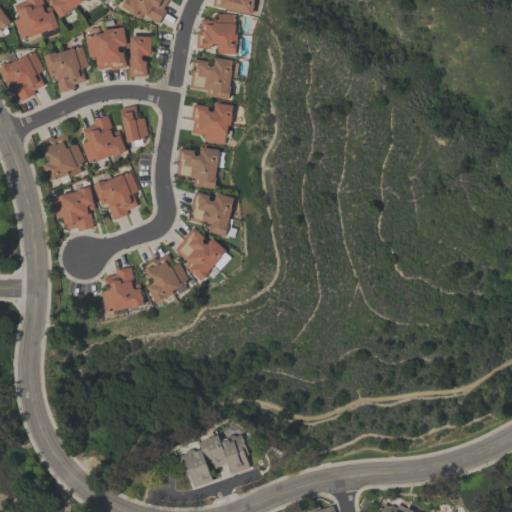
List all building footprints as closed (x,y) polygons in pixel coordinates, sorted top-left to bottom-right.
[(13,4),(22,0),(42,0),(45,7),(50,5),(58,26),(47,30),(46,29),(39,32),(40,35),(27,40),(26,37),(23,38),(22,38),(20,38),(13,19),(18,17),(13,4)] [(83,0),(59,16),(47,0),(83,0)] [(166,0),(162,7),(165,9),(157,22),(141,13),(139,17),(120,6),(123,0),(166,0)] [(212,4),(212,0),(253,0),(253,2),(253,3),(251,12),(212,4)] [(0,8),(9,20),(0,27),(0,8)] [(196,46),(196,30),(199,30),(200,17),(208,18),(208,19),(215,19),(215,12),(235,13),(234,22),(235,22),(235,32),(237,32),(236,43),(235,43),(235,53),(217,52),(217,43),(216,42),(213,42),(212,44),(211,44),(211,47),(196,46)] [(126,44),(123,44),(122,45),(119,46),(118,45),(117,46),(118,50),(119,51),(122,50),(125,66),(109,69),(109,66),(96,68),(95,63),(96,63),(95,55),(88,56),(84,36),(93,34),(93,33),(103,31),(102,29),(112,27),(123,25),(126,44)] [(129,75),(129,34),(150,34),(150,53),(147,53),(146,54),(143,54),(142,53),(141,55),(141,58),(143,59),(145,59),(145,75),(129,75)] [(59,92),(54,74),(49,76),(42,54),(54,50),(55,52),(73,46),(73,47),(81,45),(87,65),(81,67),(85,80),(73,83),(74,87),(59,92)] [(0,70),(0,64),(7,61),(8,62),(26,53),(26,54),(33,50),(43,69),(38,72),(44,84),(33,89),(34,92),(32,94),(32,95),(24,99),(23,98),(20,100),(12,84),(8,86),(0,70)] [(189,86),(191,71),(190,70),(192,57),(207,60),(207,62),(208,65),(211,65),(213,63),(214,56),(232,59),(230,69),(231,69),(229,86),(230,86),(228,98),(206,94),(207,89),(189,86)] [(224,143),(203,140),(204,133),(199,132),(199,134),(191,133),(192,119),(190,119),(192,103),(208,105),(207,108),(208,110),(211,110),(213,109),(214,101),(232,104),(231,114),(232,114),(230,124),(228,124),(227,129),(231,129),(230,137),(225,136),(224,143)] [(119,108),(134,104),(135,110),(134,111),(135,115),(132,116),(133,118),(134,117),(135,118),(143,117),(147,136),(141,138),(142,143),(134,145),(133,139),(126,141),(120,113),(120,112),(119,108)] [(125,150),(115,154),(114,152),(87,162),(79,142),(86,140),(81,127),(92,123),(91,119),(106,114),(112,131),(117,129),(125,150)] [(37,141),(52,135),(53,138),(65,133),(67,138),(66,138),(69,145),(73,143),(73,144),(76,143),(84,162),(73,166),(74,167),(66,170),(68,173),(58,177),(58,176),(48,180),(41,163),(49,160),(49,158),(48,155),(46,154),(44,155),(37,141)] [(178,147),(194,149),(193,153),(195,154),(197,155),(199,153),(200,146),(218,148),(217,159),(218,159),(215,176),(216,176),(214,187),(192,184),(192,179),(175,176),(177,162),(176,162),(178,147)] [(112,219),(105,202),(101,204),(92,183),(103,179),(103,180),(122,172),(122,174),(129,171),(137,190),(131,192),(137,205),(125,209),(127,213),(112,219)] [(89,186),(94,208),(89,209),(92,226),(77,229),(76,226),(64,229),(62,216),(55,217),(51,196),(59,195),(59,193),(78,189),(78,188),(89,186)] [(187,219),(190,206),(189,206),(193,190),(209,194),(208,197),(210,199),(212,200),(214,199),(216,191),(234,196),(231,207),(227,223),(228,224),(225,235),(203,229),(205,224),(187,219)] [(207,243),(212,237),(226,248),(208,269),(209,271),(201,280),(184,265),(187,261),(174,249),(182,239),(181,239),(192,226),(204,236),(202,239),(202,241),(205,243),(207,243)] [(140,264),(154,256),(156,259),(167,252),(171,259),(170,260),(171,263),(172,262),(174,264),(178,262),(188,279),(181,283),(182,284),(172,289),(174,292),(165,297),(164,296),(156,301),(147,285),(153,281),(154,279),(153,277),(150,276),(148,277),(140,264)] [(103,276),(115,273),(114,269),(130,266),(134,283),(139,282),(144,303),(132,306),(132,305),(113,310),(113,309),(104,311),(100,291),(106,289),(103,276)] [(212,483),(209,469),(229,465),(231,474),(251,469),(243,432),(200,441),(202,451),(182,456),(189,488),(212,483)] [(376,511),(382,502),(388,506),(389,505),(391,504),(395,507),(397,503),(405,507),(406,506),(415,511),(376,511)]
